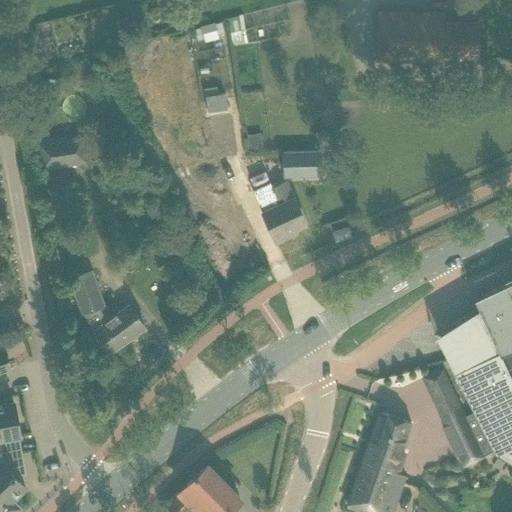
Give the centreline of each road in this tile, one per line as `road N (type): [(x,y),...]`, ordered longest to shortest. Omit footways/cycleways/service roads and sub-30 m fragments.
road 1 (unclassified): [(116,488),(57,441),(0,97)]
road 2 (secondary): [(293,351),(396,285),(511,227)]
road 3 (secondary): [(116,488),(173,435),(293,351)]
road 4 (unclassified): [(292,511),(318,436),(316,387),(293,351)]
